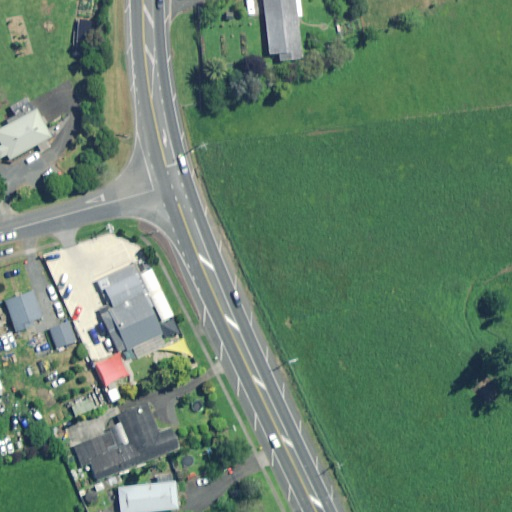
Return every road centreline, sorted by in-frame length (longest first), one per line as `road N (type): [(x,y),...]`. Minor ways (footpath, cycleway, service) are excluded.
road 1 (trunk): [(171,185),(316,511)]
road 2 (trunk): [(143,0),(145,66),(171,185)]
road 3 (unclassified): [(171,185),(0,233)]
